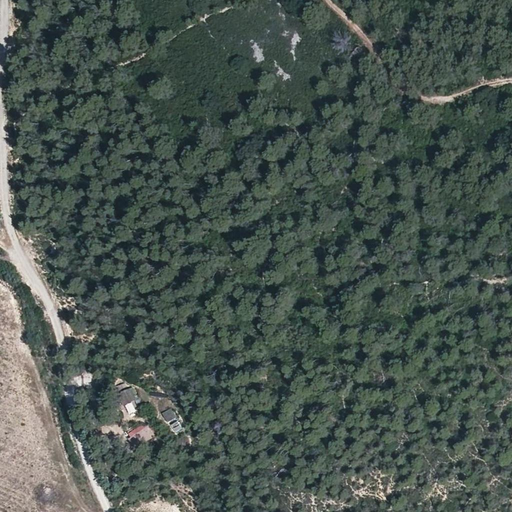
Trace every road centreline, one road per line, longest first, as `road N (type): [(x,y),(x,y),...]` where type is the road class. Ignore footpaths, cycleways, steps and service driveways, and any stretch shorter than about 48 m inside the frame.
road 1 (track): [(106,511),(58,326),(5,208),(1,0)]
road 2 (track): [(330,0),(407,90),(443,98),(511,80)]
